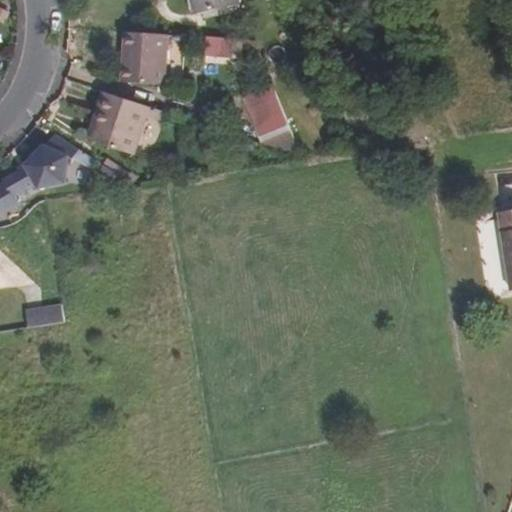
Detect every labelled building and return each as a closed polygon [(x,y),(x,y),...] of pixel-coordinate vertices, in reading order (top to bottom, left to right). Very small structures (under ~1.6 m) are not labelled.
[(130,64),(129,83),(166,85),(169,34),(126,32),(124,64),(130,64)] [(235,59),(236,38),(208,36),(206,57),(235,59)] [(244,96),(266,146),(303,158),(273,85),(244,96)] [(138,118),(142,106),(95,91),(88,114),(94,115),(86,142),(126,155),(138,118)] [(155,111),(142,106),(138,118),(152,121),(155,111)] [(79,140),(86,142),(94,115),(88,114),(79,140)] [(79,151),(56,135),(25,164),(27,166),(4,180),(5,182),(0,185),(0,212),(4,214),(19,205),(15,196),(35,186),(36,191),(61,184),(67,163),(70,164),(79,151)] [(511,210),(498,213),(501,232),(511,230),(511,210)] [(511,230),(501,232),(511,291),(511,290),(511,230)] [(27,313),(29,329),(66,324),(63,307),(27,313)]
